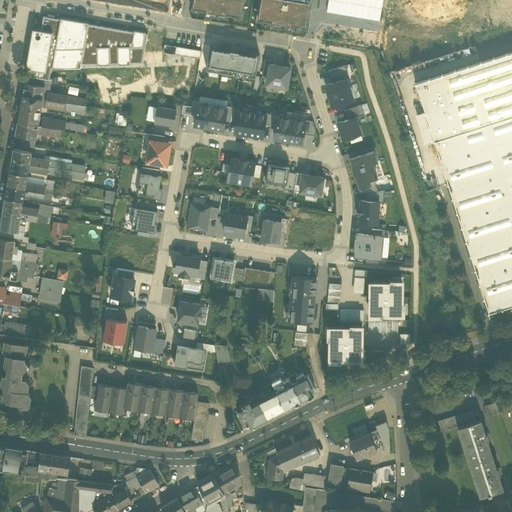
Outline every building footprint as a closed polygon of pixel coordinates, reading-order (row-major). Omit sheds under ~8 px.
[(192,0),(192,2),(199,3),(198,9),(199,9),(206,10),(212,11),(211,14),(212,14),(227,17),(227,13),(234,15),(235,15),(236,9),(242,11),(242,10),(244,0),(192,0)] [(260,0),(258,13),(264,14),(263,20),(264,20),(271,21),(270,24),(285,27),(286,27),(287,24),(292,25),(300,26),(301,21),(308,22),(311,0),(260,0)] [(235,15),(234,15),(234,17),(242,18),(244,10),(242,10),(242,11),(236,9),(235,15)] [(264,14),(258,13),(257,13),(255,21),(263,22),(264,20),(263,20),(264,14)] [(134,30),(134,32),(88,24),(89,22),(60,17),(60,19),(43,16),(41,30),(44,30),(41,48),(29,48),(26,68),(27,68),(26,74),(26,75),(49,79),(51,68),(69,68),(68,64),(82,63),(97,63),(97,65),(110,64),(110,63),(118,63),(118,64),(131,64),(131,62),(139,62),(139,51),(144,50),(147,34),(145,34),(145,32),(134,30)] [(300,26),(299,28),(306,30),(308,22),(301,21),(300,26)] [(33,28),(29,48),(41,48),(44,30),(41,30),(33,28)] [(259,54),(210,45),(206,69),(255,78),(259,54)] [(201,50),(176,46),(175,54),(200,58),(201,50)] [(511,304),(511,52),(416,83),(425,111),(435,141),(489,312),(511,304)] [(262,77),(268,78),(270,64),(271,60),(265,59),(262,77)] [(275,65),(270,64),(268,78),(266,84),(286,87),(290,67),(283,66),(275,65)] [(329,70),(333,82),(346,78),(348,77),(345,65),(329,70)] [(43,94),(47,94),(47,92),(49,92),(50,82),(51,79),(43,78),(42,85),(45,86),(43,94)] [(333,82),(325,84),(328,94),(330,93),(331,97),(330,98),(333,107),(353,101),(353,98),(349,86),(346,78),(333,82)] [(25,82),(23,95),(43,98),(43,94),(45,86),(42,85),(25,82)] [(349,86),(353,98),(360,96),(356,83),(349,86)] [(69,85),(68,91),(78,94),(79,87),(69,85)] [(47,94),(43,94),(43,98),(67,102),(68,95),(49,92),(47,92),(47,94)] [(42,103),(43,98),(23,95),(21,107),(41,110),(42,103)] [(68,95),(67,102),(86,105),(87,98),(68,95)] [(212,105),(214,98),(200,95),(199,100),(199,102),(212,105)] [(45,106),(65,110),(67,102),(43,98),(42,103),(45,104),(45,106)] [(214,98),(212,105),(226,107),(227,105),(227,100),(214,98)] [(181,112),(196,115),(198,102),(199,102),(199,100),(193,99),(191,106),(183,104),(181,112)] [(67,102),(65,110),(65,111),(84,114),(86,105),(67,102)] [(199,102),(198,102),(196,115),(195,124),(209,127),(212,105),(199,102)] [(361,104),(364,114),(370,112),(367,103),(361,104)] [(344,110),(347,119),(355,117),(364,114),(361,104),(344,110)] [(155,120),(157,107),(149,105),(147,119),(155,120)] [(226,107),(212,105),(209,127),(223,129),(225,119),(227,107),(226,107)] [(227,105),(226,107),(227,107),(225,119),(231,121),(233,106),(227,105)] [(155,120),(155,121),(173,124),(176,109),(157,106),(157,107),(155,120)] [(240,108),(233,106),(231,121),(236,122),(239,109),(240,109),(240,108)] [(39,120),(41,110),(21,107),(18,121),(38,125),(39,120)] [(236,122),(235,131),(249,133),(253,111),(240,109),(239,109),(236,122)] [(266,114),(253,111),(249,133),(263,136),(264,126),(266,114)] [(305,121),(305,119),(306,113),(293,111),(292,118),(305,121)] [(435,141),(425,111),(416,114),(425,144),(435,141)] [(266,112),(266,114),(264,126),(270,127),(273,113),(266,112)] [(270,127),(276,128),(278,116),(279,116),(279,114),(273,113),(270,127)] [(288,140),(292,118),(279,116),(278,116),(276,128),(274,138),(288,140)] [(337,122),(343,139),(349,137),(361,133),(355,117),(347,119),(337,122)] [(42,121),(39,120),(38,125),(56,128),(57,120),(43,118),(42,121)] [(292,118),(288,140),(302,143),(304,133),(306,121),(305,121),(292,118)] [(305,119),(305,121),(306,121),(304,133),(318,136),(318,135),(313,120),(305,119)] [(56,128),(65,129),(66,122),(57,120),(56,128)] [(36,137),(37,132),(38,125),(18,121),(16,134),(23,135),(35,137),(36,137)] [(84,125),(66,122),(65,129),(82,132),(84,125)] [(56,128),(38,125),(37,132),(55,135),(56,128)] [(108,134),(122,136),(123,127),(110,125),(108,134)] [(146,138),(151,139),(163,141),(164,135),(147,132),(146,138)] [(362,139),(361,133),(349,137),(351,143),(362,139)] [(21,143),(34,146),(35,137),(23,135),(21,143)] [(163,141),(151,139),(147,160),(167,164),(170,142),(163,141)] [(12,160),(30,163),(31,156),(32,151),(20,149),(14,148),(12,160)] [(354,176),(355,175),(357,175),(361,187),(370,184),(369,180),(374,178),(377,177),(373,163),(377,161),(374,151),(350,159),(352,167),(354,176)] [(51,159),(31,156),(30,163),(49,166),(50,160),(51,159)] [(255,161),(231,157),(230,164),(229,171),(228,180),(251,184),(253,176),(255,164),(255,161)] [(29,170),(30,163),(12,160),(10,173),(28,176),(29,170)] [(86,166),(61,162),(60,168),(85,172),(86,166)] [(29,170),(48,173),(49,166),(30,163),(29,170)] [(290,167),(268,163),(265,180),(285,184),(287,184),(289,171),(290,167)] [(262,165),(255,164),(253,176),(260,177),(262,165)] [(60,168),(49,166),(48,173),(84,179),(85,172),(60,168)] [(142,166),(141,172),(158,175),(159,169),(142,166)] [(297,173),(289,171),(287,184),(285,184),(284,189),(294,190),(297,173)] [(141,172),(139,180),(148,182),(145,195),(161,198),(162,188),(160,187),(162,176),(158,175),(141,172)] [(27,182),(28,176),(10,173),(8,185),(26,188),(27,182)] [(300,191),(303,174),(297,173),(294,190),(300,191)] [(321,195),(324,177),(303,174),(300,191),(321,195)] [(354,176),(360,193),(363,193),(361,187),(359,188),(355,175),(354,176)] [(361,187),(363,193),(366,193),(378,191),(374,178),(369,180),(370,184),(361,187)] [(46,179),(45,185),(46,185),(48,186),(48,188),(52,189),(54,189),(55,180),(46,179)] [(137,194),(145,195),(148,182),(139,180),(137,194)] [(27,182),(26,188),(45,191),(46,188),(46,185),(45,185),(27,182)] [(25,195),(26,188),(8,185),(6,198),(23,201),(25,195)] [(44,198),(45,191),(26,188),(25,195),(44,198)] [(113,203),(115,191),(106,189),(104,202),(113,203)] [(366,193),(366,200),(379,202),(383,203),(384,191),(366,193)] [(194,196),(193,203),(204,205),(206,198),(194,196)] [(23,201),(6,198),(6,199),(4,208),(21,211),(23,205),(23,201)] [(139,200),(138,206),(155,209),(156,203),(139,200)] [(366,200),(361,200),(360,207),(359,207),(358,214),(360,214),(359,222),(377,223),(379,202),(366,200)] [(191,203),(188,226),(206,230),(208,219),(211,206),(204,205),(193,203),(191,203)] [(53,212),(54,206),(40,204),(39,208),(38,214),(50,216),(51,216),(51,212),(53,212)] [(39,208),(23,205),(21,211),(27,212),(38,214),(39,208)] [(135,205),(134,214),(138,214),(136,228),(138,228),(151,231),(155,231),(156,222),(155,222),(158,209),(155,209),(138,206),(135,205)] [(211,206),(208,219),(217,217),(218,207),(211,206)] [(18,230),(21,211),(4,208),(1,227),(18,230)] [(25,220),(37,222),(38,218),(38,214),(27,212),(25,220)] [(227,213),(224,233),(244,236),(245,230),(247,218),(247,216),(227,213)] [(50,216),(38,214),(38,218),(40,219),(39,222),(44,223),(49,222),(50,216)] [(282,218),(281,222),(280,231),(286,233),(289,219),(282,218)] [(265,219),(262,239),(278,242),(280,231),(281,222),(265,219)] [(53,221),(51,235),(61,237),(62,228),(67,228),(68,223),(53,221)] [(0,232),(0,234),(17,237),(18,230),(1,227),(0,232)] [(138,228),(137,234),(150,236),(151,231),(138,228)] [(371,235),(357,233),(354,255),(366,256),(378,257),(380,258),(382,236),(371,235)] [(0,256),(12,259),(13,252),(14,246),(15,240),(0,237),(0,256)] [(13,252),(12,259),(21,260),(22,254),(22,251),(22,249),(18,249),(17,253),(13,252)] [(38,254),(27,252),(26,254),(30,255),(29,261),(37,262),(38,254)] [(182,254),(178,254),(178,260),(175,259),(173,269),(180,270),(179,274),(189,276),(189,272),(196,273),(197,273),(200,259),(200,257),(191,256),(182,254)] [(0,275),(9,277),(10,269),(12,259),(0,256),(0,275)] [(234,261),(215,258),(212,276),(231,279),(231,278),(233,267),(234,261)] [(19,271),(21,260),(12,259),(10,269),(19,271)] [(196,273),(196,277),(204,278),(207,260),(200,259),(197,273),(196,273)] [(19,271),(17,278),(26,280),(27,274),(29,261),(21,260),(19,271)] [(27,274),(34,275),(37,262),(29,261),(27,274)] [(117,267),(116,275),(133,278),(135,270),(117,267)] [(245,269),(233,267),(231,278),(243,280),(243,279),(245,269)] [(251,268),(245,267),(245,269),(243,279),(249,280),(251,268)] [(59,268),(57,278),(67,279),(69,270),(59,268)] [(257,269),(251,268),(249,280),(255,281),(257,269)] [(9,277),(17,278),(19,271),(10,269),(9,277)] [(264,270),(257,269),(255,281),(262,282),(264,270)] [(270,271),(264,270),(262,282),(268,283),(270,271)] [(188,280),(195,281),(196,277),(196,273),(189,272),(189,276),(188,280)] [(116,275),(115,275),(111,295),(131,298),(134,278),(133,278),(116,275)] [(315,295),(317,278),(293,276),(292,287),(293,287),(293,294),(291,294),(289,310),(291,310),(290,318),(289,317),(289,319),(313,321),(314,303),(313,303),(314,295),(315,295)] [(364,277),(356,277),(355,292),(362,293),(364,277)] [(43,278),(41,289),(61,293),(63,281),(43,278)] [(370,282),(370,314),(402,314),(402,283),(370,282)] [(329,283),(327,302),(339,303),(341,284),(329,283)] [(60,301),(61,293),(41,289),(40,297),(60,301)] [(19,306),(20,298),(21,294),(11,292),(10,296),(4,295),(3,303),(8,304),(18,306),(19,306)] [(201,304),(181,301),(178,320),(197,323),(201,304)] [(118,308),(106,306),(105,317),(107,317),(117,319),(118,308)] [(340,309),(340,321),(364,322),(364,310),(340,309)] [(117,319),(107,317),(103,339),(123,343),(127,321),(117,319)] [(368,320),(368,332),(398,332),(398,321),(368,320)] [(0,333),(27,337),(29,325),(5,321),(4,327),(0,326),(0,333)] [(135,347),(152,350),(154,337),(156,328),(139,325),(135,347)] [(362,328),(330,327),(330,359),(362,359),(362,328)] [(196,331),(184,329),(183,338),(194,340),(196,331)] [(307,333),(296,332),(294,344),(306,346),(307,333)] [(165,339),(154,337),(152,350),(163,352),(165,339)] [(28,344),(8,341),(7,350),(4,353),(6,355),(10,356),(9,364),(6,366),(8,369),(7,375),(5,384),(3,386),(5,388),(8,389),(7,396),(4,398),(6,401),(10,402),(14,403),(13,410),(10,412),(13,415),(36,419),(38,410),(34,406),(30,405),(32,396),(28,392),(30,383),(26,378),(22,378),(23,371),(30,366),(25,359),(26,352),(31,349),(28,344)] [(197,341),(196,347),(204,349),(206,350),(207,343),(197,341)] [(239,348),(252,350),(253,344),(240,342),(239,348)] [(214,344),(207,343),(206,350),(215,351),(214,344)] [(174,365),(187,367),(178,366),(174,365),(175,359),(178,345),(196,348),(196,347),(178,344),(174,365)] [(228,346),(215,344),(216,351),(218,362),(230,360),(228,346)] [(178,366),(187,367),(188,360),(193,361),(193,362),(202,363),(204,349),(196,347),(196,348),(178,345),(175,359),(180,360),(178,366)] [(206,350),(204,349),(202,363),(193,362),(193,361),(188,360),(187,367),(203,370),(206,350)] [(86,435),(90,398),(91,385),(93,368),(93,367),(82,365),(75,432),(86,435)] [(296,373),(289,376),(301,401),(307,398),(314,395),(312,391),(315,389),(308,374),(305,375),(303,372),(298,375),(296,373)] [(301,401),(289,376),(282,380),(281,377),(272,381),(275,387),(277,386),(279,389),(276,390),(286,409),(301,401)] [(100,410),(109,412),(113,387),(105,386),(106,384),(100,383),(99,383),(98,386),(96,399),(95,406),(101,407),(100,410)] [(128,383),(127,388),(124,407),(132,409),(133,406),(138,407),(142,386),(142,384),(135,383),(135,385),(128,383)] [(98,386),(91,385),(90,398),(96,399),(98,386)] [(149,387),(142,386),(138,407),(138,410),(146,411),(147,408),(152,409),(156,388),(156,387),(149,385),(149,387)] [(120,388),(113,387),(109,412),(118,413),(118,410),(124,410),(124,407),(127,388),(121,387),(120,388)] [(163,389),(156,388),(152,409),(152,412),(160,413),(161,410),(166,411),(170,390),(170,389),(163,388),(163,389)] [(257,395),(259,399),(272,393),(270,389),(265,391),(257,395)] [(177,392),(170,390),(166,411),(166,414),(174,416),(175,413),(180,413),(184,393),(184,391),(177,390),(177,392)] [(276,390),(272,393),(259,399),(269,418),(286,409),(276,390)] [(191,394),(184,393),(180,413),(180,416),(188,418),(189,415),(195,416),(195,412),(196,406),(197,401),(198,393),(191,392),(191,394)] [(251,426),(269,418),(259,399),(257,395),(256,392),(248,396),(249,398),(240,403),(242,406),(237,408),(241,416),(245,414),(247,418),(251,426)] [(484,406),(488,417),(500,413),(496,402),(484,406)] [(438,421),(441,432),(460,426),(480,419),(481,419),(477,408),(438,421)] [(460,426),(482,495),(488,493),(489,494),(491,493),(491,492),(502,488),(498,475),(500,474),(498,467),(496,468),(487,441),(489,440),(487,433),(485,434),(480,419),(460,426)] [(378,430),(385,447),(390,445),(389,427),(386,420),(376,424),(378,430)] [(203,441),(204,432),(192,430),(191,439),(203,441)] [(378,430),(370,433),(377,450),(385,447),(378,430)] [(356,458),(377,450),(370,433),(349,441),(356,458)] [(276,452),(278,455),(284,468),(284,469),(319,453),(312,436),(296,443),(296,442),(291,445),(292,445),(276,452)] [(22,449),(0,445),(0,469),(19,472),(22,449)] [(19,472),(25,473),(42,475),(43,469),(38,468),(39,467),(25,465),(27,455),(33,455),(34,451),(22,449),(19,472)] [(38,468),(43,469),(51,470),(53,454),(41,452),(39,467),(38,468)] [(53,454),(51,470),(57,471),(68,473),(71,456),(53,454)] [(270,459),(269,471),(282,473),(283,468),(284,468),(278,455),(270,459)] [(229,479),(231,481),(240,476),(238,463),(223,471),(228,480),(229,479)] [(340,486),(341,479),(343,467),(343,465),(331,463),(330,466),(328,476),(327,484),(340,486)] [(78,479),(89,481),(91,469),(80,467),(78,479)] [(350,468),(343,467),(341,479),(348,480),(350,468)] [(347,486),(369,490),(370,488),(371,487),(372,483),(371,481),(371,480),(370,480),(372,470),(363,469),(363,470),(351,468),(350,468),(348,480),(347,486)] [(137,476),(140,474),(137,469),(122,477),(124,482),(137,476)] [(150,469),(149,469),(140,474),(137,476),(140,481),(142,485),(146,491),(159,484),(150,469)] [(224,493),(224,497),(231,494),(230,489),(234,487),(231,481),(229,479),(228,480),(223,471),(214,476),(224,493)] [(326,487),(327,484),(328,476),(304,472),(302,483),(326,487)] [(42,481),(42,475),(25,473),(25,479),(42,481)] [(128,488),(133,485),(140,481),(137,476),(124,482),(126,486),(128,488)] [(199,484),(208,501),(215,497),(224,493),(214,476),(199,484)] [(241,482),(240,476),(231,481),(234,487),(241,482)] [(80,501),(82,488),(83,480),(59,477),(58,488),(50,487),(48,498),(80,501)] [(89,481),(83,480),(82,488),(101,491),(112,492),(113,484),(90,481),(89,481)] [(111,496),(122,490),(119,484),(113,484),(112,492),(111,496)] [(302,511),(303,511),(312,511),(316,488),(306,487),(305,490),(303,505),(302,511)] [(80,501),(78,511),(80,511),(85,509),(93,505),(97,502),(96,500),(102,497),(101,491),(82,488),(80,501)] [(132,500),(125,488),(122,490),(111,496),(118,508),(132,500)] [(194,488),(178,497),(186,511),(202,503),(194,488)] [(101,491),(102,497),(102,499),(110,494),(111,496),(112,492),(101,491)] [(111,511),(118,508),(111,496),(110,494),(102,499),(102,497),(96,500),(97,502),(93,505),(97,511),(111,511)] [(232,499),(231,494),(224,497),(226,508),(232,504),(233,504),(232,499)] [(164,511),(185,511),(186,511),(178,497),(161,506),(164,511)] [(218,503),(215,497),(208,501),(206,511),(205,511),(217,511),(222,510),(219,505),(222,504),(221,502),(218,503)] [(78,511),(80,501),(48,498),(47,498),(45,511),(48,511),(47,511),(78,511)] [(258,511),(275,511),(277,501),(260,498),(259,504),(258,511)] [(383,500),(382,511),(389,511),(393,511),(394,501),(383,500)] [(294,504),(277,501),(275,511),(292,511),(293,511),(294,504)] [(47,511),(48,511),(45,511),(43,511),(41,503),(34,502),(22,509),(23,511),(47,511)] [(245,511),(252,511),(254,503),(245,502),(245,511)]
